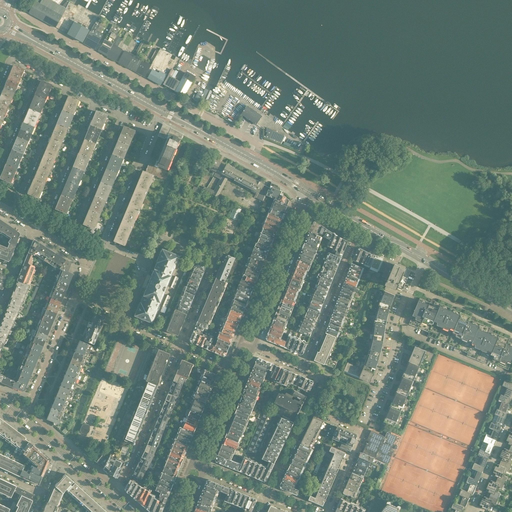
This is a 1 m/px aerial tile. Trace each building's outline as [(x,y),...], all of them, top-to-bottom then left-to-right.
[(42,0),(42,1),(41,1),(42,0),(41,0),(35,0),(35,1),(29,13),(55,28),(61,16),(62,16),(69,2),(67,1),(61,7),(48,0),(42,0)] [(102,35),(96,31),(102,20),(98,18),(92,29),(90,32),(83,43),(94,49),(102,35)] [(75,23),(68,35),(80,42),(87,30),(75,23)] [(113,45),(117,37),(121,29),(112,25),(104,40),(98,51),(106,56),(113,45)] [(117,47),(121,39),(117,37),(113,45),(106,56),(115,61),(121,49),(117,47)] [(136,72),(142,61),(135,57),(144,41),(142,40),(133,56),(127,67),(136,72)] [(127,67),(133,56),(124,51),(118,62),(127,67)] [(144,77),(151,65),(142,61),(136,72),(144,77)] [(22,78),(25,71),(23,70),(23,69),(21,68),(20,69),(13,66),(10,73),(22,78)] [(160,85),(166,75),(159,71),(158,73),(152,70),(147,78),(160,85)] [(19,85),(22,78),(10,73),(7,80),(19,85)] [(184,96),(194,78),(185,73),(180,82),(168,75),(163,85),(184,96)] [(16,91),(19,85),(7,80),(4,87),(16,91)] [(49,93),(52,86),(50,85),(51,85),(49,84),(48,84),(41,81),(38,88),(48,92),(49,93)] [(13,98),(16,91),(4,87),(1,94),(13,98)] [(46,100),(49,93),(48,92),(38,88),(35,95),(46,100)] [(202,94),(198,92),(193,100),(197,102),(202,94)] [(0,101),(10,105),(13,98),(1,94),(0,97),(0,101)] [(43,107),(46,100),(35,95),(32,102),(43,107)] [(77,108),(80,101),(78,100),(76,99),(68,96),(65,103),(77,108)] [(0,109),(7,112),(10,105),(0,101),(0,109)] [(40,114),(43,107),(32,102),(29,109),(40,114)] [(74,115),(77,108),(65,103),(62,110),(72,114),(74,115)] [(262,116),(257,113),(248,106),(244,111),(243,110),(241,113),(251,121),(251,122),(253,124),(254,123),(256,124),(262,116)] [(37,121),(40,114),(29,109),(26,116),(37,121)] [(71,122),(74,115),(72,114),(62,110),(59,117),(71,122)] [(105,123),(107,116),(106,116),(106,115),(104,114),(103,115),(96,111),(93,118),(105,123)] [(234,124),(241,114),(238,112),(231,122),(234,124)] [(35,128),(37,121),(26,116),(23,123),(35,128)] [(68,129),(71,122),(59,117),(57,124),(68,129)] [(102,130),(105,123),(93,118),(90,125),(102,130)] [(32,134),(35,128),(23,123),(20,130),(32,134)] [(65,136),(68,129),(57,124),(54,131),(65,136)] [(99,137),(102,130),(90,125),(87,132),(99,137)] [(180,139),(182,135),(170,129),(164,126),(163,126),(162,126),(162,127),(161,129),(161,130),(162,130),(162,131),(164,131),(162,137),(164,138),(165,138),(167,139),(156,166),(156,167),(165,170),(177,140),(176,139),(177,137),(180,139)] [(132,139),(135,132),(133,131),(134,130),(132,130),(131,130),(123,127),(121,134),(132,139)] [(281,144),(285,135),(267,128),(267,129),(268,130),(265,137),(281,144)] [(29,141),(32,134),(20,130),(17,137),(28,141),(29,141)] [(62,143),(65,136),(54,131),(51,138),(61,142),(62,143)] [(96,144),(99,137),(87,132),(84,139),(96,144)] [(129,146),(132,139),(121,134),(118,141),(129,146)] [(26,148),(29,141),(28,141),(17,137),(14,144),(26,148)] [(59,150),(62,143),(61,142),(51,138),(48,145),(59,150)] [(93,151),(96,144),(84,139),(81,146),(93,151)] [(126,152),(129,146),(118,141),(115,148),(126,152)] [(23,155),(26,148),(14,144),(12,150),(23,155)] [(56,157),(59,150),(48,145),(45,152),(56,157)] [(90,158),(93,151),(81,146),(78,153),(90,158)] [(124,159),(126,152),(115,148),(112,155),(124,159)] [(20,162),(23,155),(12,150),(9,157),(20,162)] [(53,164),(56,157),(45,152),(42,159),(53,164)] [(87,165),(90,158),(78,153),(76,160),(87,165)] [(121,167),(124,159),(112,155),(109,162),(121,167)] [(17,169),(20,162),(9,157),(6,164),(17,169)] [(51,170),(53,164),(42,159),(39,166),(51,170)] [(269,187),(240,172),(226,164),(226,165),(227,165),(227,166),(215,160),(214,160),(213,159),(211,163),(213,163),(209,170),(216,173),(214,176),(220,179),(214,191),(204,187),(203,190),(203,191),(215,196),(218,197),(229,176),(235,179),(234,180),(235,181),(235,182),(258,194),(256,197),(264,201),(266,195),(269,187)] [(84,172),(87,165),(76,160),(73,167),(84,172)] [(118,173),(121,167),(109,162),(106,168),(118,173)] [(168,173),(165,170),(156,167),(152,165),(152,164),(152,165),(149,163),(148,164),(147,168),(146,168),(147,168),(145,172),(152,175),(161,179),(165,179),(168,173)] [(14,176),(17,169),(6,164),(3,171),(14,176)] [(48,177),(51,170),(39,166),(36,173),(48,177)] [(81,179),(84,172),(73,167),(70,174),(81,179)] [(115,180),(118,173),(106,168),(103,175),(115,180)] [(11,183),(14,176),(3,171),(0,177),(0,178),(8,181),(7,182),(9,183),(10,182),(11,183)] [(145,193),(152,175),(145,172),(145,173),(142,171),(135,189),(145,193)] [(45,184),(48,177),(36,173),(33,179),(44,184),(45,184)] [(79,186),(81,179),(70,174),(67,181),(77,185),(79,186)] [(112,187),(115,180),(103,175),(100,182),(111,187),(112,187)] [(42,191),(45,184),(44,184),(33,179),(30,187),(42,191)] [(76,193),(79,186),(77,185),(67,181),(64,188),(76,193)] [(109,194),(112,187),(111,187),(100,182),(97,189),(109,194)] [(280,195),(282,191),(280,190),(280,189),(280,188),(279,187),(277,187),(278,186),(274,184),(273,186),(271,185),(269,187),(266,195),(271,197),(272,195),(276,197),(275,200),(278,201),(280,195)] [(39,198),(42,191),(30,187),(28,193),(35,197),(37,198),(39,198)] [(73,199),(76,193),(64,188),(61,195),(73,199)] [(106,201),(109,194),(97,189),(95,196),(106,201)] [(138,210),(145,193),(135,189),(128,206),(138,210)] [(70,207),(73,199),(61,195),(58,202),(70,207)] [(289,201),(289,199),(286,198),(286,197),(280,195),(278,201),(288,205),(289,201)] [(103,208),(106,201),(95,196),(92,203),(103,208)] [(288,205),(278,201),(275,200),(274,199),(271,208),(284,213),(288,205)] [(67,214),(70,207),(58,202),(55,209),(63,212),(65,213),(67,214)] [(100,215),(103,208),(92,203),(89,210),(100,215)] [(131,228),(138,210),(128,206),(120,224),(131,228)] [(235,206),(230,217),(237,220),(242,209),(235,206)] [(284,213),(271,208),(269,213),(282,218),(284,213)] [(97,222),(100,215),(89,210),(86,217),(97,222)] [(282,218),(269,213),(267,218),(280,223),(282,218)] [(95,229),(97,222),(86,217),(83,224),(90,227),(90,228),(93,229),(93,228),(95,229)] [(280,223),(267,218),(265,223),(278,228),(280,223)] [(319,233),(322,226),(315,221),(313,222),(311,228),(318,231),(317,232),(319,233)] [(278,228),(265,223),(263,228),(264,229),(276,234),(278,228)] [(5,236),(11,227),(6,224),(0,233),(5,236)] [(123,245),(131,228),(120,224),(113,241),(123,245)] [(10,239),(16,231),(11,227),(5,236),(10,239)] [(330,239),(333,233),(329,231),(326,228),(323,234),(324,236),(325,237),(326,237),(327,238),(330,239)] [(274,239),(276,234),(264,229),(263,232),(261,231),(261,233),(262,234),(274,239)] [(14,246),(18,238),(19,234),(19,232),(16,231),(10,239),(8,242),(9,243),(14,246)] [(319,242),(321,237),(318,235),(309,232),(307,238),(319,242)] [(333,247),(338,236),(333,233),(330,239),(330,241),(328,245),(333,247)] [(274,239),(262,234),(261,237),(259,236),(259,238),(272,244),(274,239)] [(338,250),(343,239),(338,236),(333,247),(333,248),(338,250)] [(272,244),(259,238),(258,240),(259,240),(258,244),(270,249),(272,244)] [(317,248),(319,242),(307,238),(304,243),(317,248)] [(342,257),(347,243),(347,241),(343,239),(338,250),(336,255),(342,257)] [(33,254),(40,244),(34,241),(33,241),(28,253),(33,254)] [(9,260),(12,252),(14,246),(9,243),(7,248),(9,249),(4,260),(7,261),(9,260)] [(270,249),(258,244),(257,243),(255,248),(268,254),(270,249)] [(314,254),(317,248),(304,243),(302,249),(314,254)] [(39,257),(45,247),(40,244),(33,254),(36,255),(39,257)] [(0,258),(4,260),(9,249),(7,248),(0,245),(0,258)] [(43,261),(50,251),(45,247),(39,257),(42,258),(42,260),(43,261)] [(268,254),(255,248),(253,253),(266,258),(268,254)] [(359,263),(364,250),(360,248),(358,249),(353,260),(359,263)] [(163,293),(166,286),(173,270),(174,270),(180,256),(161,249),(155,263),(156,263),(147,285),(140,302),(139,302),(133,316),(151,323),(157,309),(156,309),(163,295),(163,293)] [(312,259),(314,254),(302,249),(300,254),(312,259)] [(364,265),(369,253),(364,250),(359,263),(364,265)] [(49,263),(55,254),(50,251),(43,261),(45,262),(46,261),(49,263)] [(340,262),(342,257),(336,255),(329,252),(327,257),(340,262)] [(32,260),(33,258),(32,257),(33,254),(28,253),(24,262),(31,265),(33,262),(32,260)] [(264,264),(266,258),(253,253),(251,258),(252,259),(264,264)] [(371,265),(375,257),(374,257),(374,255),(369,253),(364,265),(369,267),(370,265),(371,265)] [(54,268),(60,257),(55,254),(49,263),(52,265),(51,266),(54,268)] [(232,275),(239,260),(226,254),(216,278),(225,282),(229,273),(232,275)] [(310,265),(312,259),(300,254),(298,260),(310,265)] [(405,271),(406,269),(395,264),(394,266),(392,266),(393,265),(377,258),(378,257),(375,256),(375,257),(371,265),(370,268),(375,270),(375,269),(378,270),(378,271),(390,275),(386,284),(387,282),(399,287),(403,289),(408,278),(403,276),(405,271)] [(60,269),(65,260),(60,257),(54,268),(56,269),(57,268),(60,269)] [(340,262),(327,257),(326,262),(338,267),(340,262)] [(260,272),(264,264),(252,259),(250,263),(248,262),(247,264),(249,265),(249,267),(260,272)] [(66,272),(70,264),(70,263),(65,260),(60,269),(66,272)] [(308,271),(310,265),(298,260),(295,266),(308,271)] [(203,272),(205,267),(205,265),(196,261),(193,268),(203,272)] [(35,267),(34,267),(31,265),(24,262),(22,266),(34,271),(34,270),(34,269),(35,267)] [(336,272),(338,267),(326,262),(323,267),(336,272)] [(364,268),(363,268),(352,264),(350,268),(362,273),(364,268)] [(32,276),(34,271),(22,266),(21,271),(32,276)] [(308,271),(295,266),(293,271),(306,275),(308,271)] [(257,280),(260,272),(249,267),(247,271),(245,270),(244,273),(246,274),(245,275),(257,280)] [(334,277),(336,272),(323,267),(321,272),(322,272),(334,277)] [(201,277),(203,272),(193,268),(192,268),(191,269),(193,270),(192,273),(201,277)] [(362,273),(350,268),(349,273),(361,278),(362,273)] [(69,280),(72,274),(66,272),(60,269),(58,275),(69,280)] [(30,280),(32,276),(21,271),(19,276),(30,280)] [(303,281),(306,275),(293,271),(291,276),(303,281)] [(199,282),(201,277),(192,273),(190,272),(189,274),(191,275),(190,278),(199,282)] [(334,277),(322,272),(321,272),(321,274),(319,274),(318,276),(332,281),(334,277)] [(361,278),(349,273),(347,278),(359,282),(361,278)] [(67,285),(69,280),(58,275),(55,280),(67,285)] [(257,280),(245,275),(244,275),(242,280),(255,285),(257,280)] [(30,280),(19,276),(17,280),(17,281),(28,284),(29,283),(30,280)] [(300,292),(305,281),(303,281),(291,276),(287,286),(299,291),(300,292)] [(332,281),(318,276),(317,278),(320,279),(319,281),(330,285),(332,281)] [(199,282),(190,278),(188,277),(187,279),(189,280),(188,282),(197,286),(199,282)] [(224,292),(226,288),(225,287),(227,282),(225,282),(216,278),(210,292),(221,296),(223,292),(224,292)] [(359,282),(347,278),(345,282),(357,287),(359,282)] [(65,291),(67,285),(55,280),(53,286),(65,291)] [(255,285),(242,280),(240,285),(241,285),(253,290),(255,285)] [(330,285),(319,281),(316,280),(316,281),(317,282),(317,283),(319,284),(318,285),(318,286),(329,290),(330,285)] [(23,298),(27,289),(29,285),(17,281),(12,294),(23,298)] [(195,291),(197,286),(188,282),(187,285),(185,285),(184,286),(195,291)] [(357,287),(345,282),(343,287),(353,291),(355,292),(357,287)] [(395,295),(399,287),(387,282),(386,284),(384,291),(395,295)] [(329,290),(318,286),(318,285),(316,284),(315,287),(316,288),(315,290),(327,295),(329,290)] [(251,295),(253,290),(241,285),(240,289),(239,288),(238,290),(251,295)] [(63,296),(65,291),(53,286),(51,291),(63,296)] [(194,295),(195,291),(184,286),(184,288),(185,289),(184,292),(194,295)] [(299,291),(287,286),(285,291),(297,296),(299,291)] [(352,293),(353,291),(343,287),(341,291),(353,296),(354,294),(352,293)] [(327,295),(315,290),(314,289),(313,292),(314,292),(313,294),(325,299),(327,295)] [(251,295),(238,290),(237,292),(238,293),(237,295),(249,300),(251,295)] [(60,302),(63,296),(51,291),(48,297),(60,302)] [(192,300),(194,295),(184,292),(183,291),(182,295),(181,294),(181,296),(192,300)] [(295,301),(297,296),(285,291),(283,296),(295,301)] [(353,296),(341,291),(340,296),(349,300),(350,298),(352,298),(353,296)] [(390,310),(395,295),(384,291),(382,296),(378,307),(390,310)] [(219,301),(221,296),(210,292),(206,301),(216,306),(218,306),(220,301),(219,301)] [(19,308),(23,299),(23,298),(12,294),(8,303),(19,308)] [(325,299),(313,294),(312,296),(311,298),(323,304),(325,299)] [(249,300),(237,295),(236,295),(235,297),(236,297),(235,300),(247,305),(249,300)] [(190,305),(192,300),(181,296),(180,299),(179,299),(179,300),(190,305)] [(294,307),(296,301),(295,301),(283,296),(281,301),(294,307)] [(349,302),(349,300),(340,296),(338,300),(350,305),(351,303),(349,302)] [(58,307),(60,302),(48,297),(46,303),(58,307)] [(323,304),(311,298),(310,301),(310,303),(321,308),(323,304)] [(509,339),(493,332),(489,331),(490,328),(470,320),(471,317),(435,302),(434,304),(420,298),(409,324),(429,333),(427,336),(468,353),(467,356),(487,364),(488,362),(508,370),(511,360),(511,343),(508,342),(509,339)] [(247,305),(235,300),(232,299),(232,300),(233,301),(233,302),(235,303),(234,305),(245,310),(247,305)] [(188,310),(190,305),(179,300),(178,302),(179,302),(178,305),(188,310)] [(350,305),(338,300),(336,305),(348,310),(349,307),(350,305)] [(213,314),(216,306),(206,301),(203,310),(213,314)] [(292,313),(294,307),(281,301),(278,307),(292,313)] [(10,329),(17,314),(18,312),(19,308),(8,303),(0,324),(10,329)] [(56,313),(58,307),(46,303),(44,308),(56,313)] [(321,308),(310,303),(309,305),(308,305),(307,307),(320,312),(321,308)] [(245,310),(234,305),(232,304),(231,307),(233,307),(232,310),(243,314),(245,310)] [(186,314),(188,310),(178,305),(177,305),(176,306),(177,307),(176,310),(186,314)] [(347,312),(348,310),(336,305),(335,310),(347,314),(347,312)] [(292,313),(278,307),(276,313),(289,318),(292,313)] [(320,312),(307,307),(306,310),(307,310),(306,312),(318,317),(320,312)] [(386,325),(390,310),(378,307),(374,323),(386,325)] [(53,318),(56,313),(44,308),(42,314),(53,318)] [(243,314),(232,310),(230,309),(229,311),(231,312),(230,314),(241,319),(243,314)] [(183,316),(184,314),(186,315),(186,314),(176,310),(174,310),(171,317),(183,321),(185,317),(183,316)] [(212,320),(214,315),(213,315),(213,314),(203,310),(200,315),(211,319),(211,320),(212,320)] [(347,314),(335,310),(333,314),(342,318),(343,316),(346,317),(347,314)] [(93,344),(100,328),(104,316),(95,312),(90,323),(88,322),(86,326),(87,327),(87,326),(89,327),(87,332),(86,331),(85,333),(86,333),(83,340),(93,344)] [(318,317),(306,312),(305,315),(304,314),(303,316),(304,317),(316,322),(318,317)] [(287,324),(289,318),(276,313),(274,318),(287,324)] [(51,324),(53,318),(42,314),(39,319),(51,324)] [(241,319),(230,314),(228,314),(227,316),(229,317),(228,319),(239,324),(241,319)] [(344,318),(342,318),(333,314),(331,318),(342,323),(344,318)] [(209,324),(211,320),(211,319),(200,315),(199,320),(209,324)] [(179,327),(180,325),(181,326),(183,321),(171,317),(165,331),(176,335),(177,334),(179,331),(179,329),(179,327)] [(316,322),(304,317),(303,320),(302,319),(301,321),(302,322),(314,327),(316,322)] [(239,324),(228,319),(227,318),(226,321),(227,321),(226,324),(237,328),(239,324)] [(287,324),(274,318),(272,324),(285,329),(287,324)] [(342,323),(331,318),(329,323),(339,327),(340,325),(342,325),(342,323)] [(49,330),(51,324),(39,319),(37,325),(49,330)] [(210,324),(209,324),(199,320),(196,325),(208,330),(209,328),(208,327),(210,324)] [(314,327),(302,322),(301,324),(300,324),(299,326),(300,326),(312,331),(314,327)] [(237,328),(226,324),(225,323),(224,325),(226,326),(225,328),(235,333),(237,328)] [(338,329),(339,327),(329,323),(328,327),(340,332),(341,330),(338,329)] [(384,336),(386,325),(374,323),(372,339),(383,341),(384,336)] [(5,338),(8,334),(10,329),(0,324),(0,341),(4,344),(7,339),(5,338)] [(285,329),(272,324),(270,328),(283,334),(285,329)] [(46,335),(49,330),(37,325),(35,330),(46,335)] [(312,331),(300,326),(299,329),(297,328),(296,330),(310,336),(312,331)] [(340,332),(328,327),(326,332),(326,333),(336,337),(336,336),(338,337),(339,335),(340,332)] [(235,333),(225,328),(223,328),(222,330),(224,330),(223,333),(233,337),(235,333)] [(283,334),(270,328),(268,333),(278,338),(281,339),(283,334)] [(44,341),(46,335),(35,330),(32,336),(44,341)] [(194,343),(199,332),(194,330),(190,340),(191,342),(194,343)] [(199,345),(204,335),(199,332),(194,343),(199,345)] [(231,343),(233,337),(223,333),(221,333),(220,336),(219,336),(218,338),(220,339),(231,343)] [(276,344),(278,338),(268,333),(266,338),(267,340),(276,344)] [(334,342),(336,337),(326,333),(324,338),(334,342)] [(288,349),(293,338),(290,337),(291,335),(289,334),(286,341),(284,347),(288,349)] [(204,347),(208,337),(204,335),(199,345),(204,347)] [(42,346),(44,341),(32,336),(30,341),(42,346)] [(293,351),(298,339),(295,338),(296,337),(293,336),(293,338),(288,349),(293,351)] [(213,341),(213,340),(214,339),(208,337),(204,347),(209,350),(211,344),(212,342),(213,341)] [(284,347),(286,341),(281,339),(278,338),(276,344),(284,347)] [(298,353),(303,341),(300,340),(300,339),(300,338),(298,338),(298,339),(293,351),(298,353)] [(332,347),(334,342),(324,338),(322,342),(332,347)] [(231,343),(220,339),(218,343),(229,348),(231,343)] [(379,358),(382,347),(383,341),(372,339),(369,350),(368,354),(379,358)] [(303,354),(308,343),(305,342),(305,341),(303,340),(303,341),(298,353),(301,354),(303,354)] [(40,351),(42,346),(30,341),(28,346),(40,351)] [(88,351),(91,346),(79,341),(77,346),(88,351)] [(330,351),(332,347),(322,342),(320,347),(330,351)] [(229,348),(218,343),(216,347),(215,346),(215,347),(227,353),(229,348)] [(227,353),(215,347),(215,346),(211,344),(209,350),(224,356),(226,355),(227,353)] [(37,357),(40,351),(28,346),(26,352),(37,357)] [(86,357),(88,351),(77,346),(74,352),(86,357)] [(141,379),(153,347),(151,346),(138,378),(141,379)] [(430,362),(435,352),(419,346),(418,347),(415,346),(411,357),(408,362),(420,366),(423,359),(430,362)] [(328,356),(330,351),(320,347),(318,352),(328,356)] [(166,361),(167,359),(169,355),(168,353),(158,349),(151,365),(163,370),(165,364),(164,364),(164,362),(166,361)] [(35,362),(37,357),(26,352),(24,358),(35,362)] [(84,362),(86,357),(74,352),(72,358),(84,362)] [(337,363),(327,358),(328,356),(318,352),(314,360),(334,369),(337,363)] [(374,374),(379,358),(368,354),(365,364),(363,369),(374,374)] [(33,368),(35,362),(24,358),(21,363),(33,368)] [(81,368),(84,362),(72,358),(70,363),(81,368)] [(274,365),(259,358),(257,359),(256,362),(269,367),(268,369),(272,370),(274,365)] [(188,378),(194,364),(184,360),(182,361),(180,364),(181,364),(180,366),(180,368),(180,370),(178,369),(176,374),(186,378),(187,379),(188,378)] [(269,367),(256,362),(254,367),(265,372),(266,369),(267,370),(268,369),(269,367)] [(374,374),(363,369),(347,362),(344,371),(360,377),(359,378),(370,383),(374,374)] [(413,381),(418,371),(420,366),(408,362),(402,377),(413,381)] [(31,373),(33,368),(21,363),(19,368),(31,373)] [(79,373),(81,368),(70,363),(67,369),(79,373)] [(159,376),(160,374),(161,375),(163,370),(151,365),(145,381),(147,381),(147,382),(157,385),(159,380),(159,378),(159,376)] [(274,378),(278,366),(274,365),(272,370),(270,374),(272,374),(270,377),(274,378)] [(277,380),(282,368),(278,366),(274,378),(277,380)] [(267,372),(265,372),(254,367),(252,372),(265,378),(267,372)] [(28,379),(31,373),(19,368),(17,374),(28,379)] [(282,383),(287,370),(282,368),(277,380),(277,381),(282,383)] [(77,379),(79,373),(67,369),(65,374),(77,379)] [(217,376),(217,375),(205,370),(203,375),(216,381),(217,376)] [(288,383),(292,372),(287,370),(282,383),(287,385),(288,383)] [(265,378),(252,372),(250,378),(261,383),(262,383),(265,378)] [(293,385),(298,374),(292,372),(288,383),(293,385)] [(26,384),(28,379),(17,374),(14,380),(26,384)] [(74,384),(77,379),(65,374),(63,380),(74,384)] [(183,384),(186,378),(176,374),(176,375),(175,376),(175,377),(174,380),(174,381),(182,384),(183,384)] [(298,388),(303,377),(298,374),(293,385),(298,388)] [(12,386),(14,381),(7,378),(7,377),(3,375),(1,382),(12,386)] [(213,387),(216,381),(203,375),(200,381),(213,387)] [(303,390),(308,379),(303,377),(298,388),(303,390)] [(407,397),(411,386),(413,381),(402,377),(396,392),(407,397)] [(263,383),(262,383),(261,383),(250,378),(247,383),(259,388),(261,388),(262,385),(263,383)] [(309,392),(314,383),(313,381),(308,379),(303,390),(309,392)] [(24,390),(26,384),(14,380),(14,381),(12,386),(22,391),(24,390)] [(72,390),(74,384),(63,380),(60,385),(72,390)] [(509,398),(511,390),(511,383),(505,380),(502,386),(507,387),(503,395),(509,398)] [(180,390),(182,384),(174,381),(172,384),(171,387),(180,390)] [(213,387),(200,381),(198,387),(211,392),(213,387)] [(155,391),(157,385),(147,382),(145,387),(155,391)] [(261,388),(259,388),(247,383),(245,388),(257,393),(258,394),(261,388)] [(70,396),(72,390),(60,385),(58,391),(70,396)] [(154,392),(155,391),(145,387),(144,386),(142,391),(143,392),(153,395),(153,394),(154,394),(154,393),(154,392)] [(177,397),(180,390),(171,387),(171,388),(169,393),(177,397)] [(209,397),(211,392),(198,387),(196,392),(209,397)] [(259,394),(258,394),(257,393),(245,388),(243,394),(257,400),(259,394)] [(307,397),(305,396),(302,394),(294,390),(291,396),(293,397),(300,401),(304,402),(307,397)] [(67,401),(70,396),(58,391),(56,396),(67,401)] [(151,400),(153,395),(143,392),(141,396),(151,400)] [(206,403),(209,397),(196,392),(194,398),(206,403)] [(401,412),(405,401),(407,397),(396,392),(390,407),(401,412)] [(174,403),(177,397),(169,393),(168,394),(166,399),(166,400),(174,403)] [(253,409),(257,400),(243,394),(239,404),(252,409),(252,408),(253,409)] [(298,414),(304,402),(300,401),(299,402),(295,400),(294,401),(292,399),(293,397),(291,396),(287,394),(286,396),(283,394),(282,395),(280,394),(276,403),(298,414)] [(505,412),(511,399),(509,398),(503,395),(501,394),(498,400),(503,402),(499,410),(500,410),(505,412)] [(65,407),(67,401),(56,396),(54,402),(65,407)] [(149,405),(151,400),(141,396),(139,401),(149,405)] [(204,409),(206,403),(194,398),(194,401),(195,401),(194,405),(204,409)] [(172,410),(174,403),(166,400),(164,405),(163,406),(172,410)] [(147,410),(149,405),(139,401),(137,406),(147,410)] [(63,412),(65,407),(54,402),(51,408),(63,412)] [(202,415),(204,409),(194,405),(192,404),(190,410),(202,415)] [(253,409),(252,408),(252,409),(239,404),(237,409),(251,414),(253,409)] [(147,410),(137,406),(135,411),(145,415),(145,414),(146,413),(147,412),(147,410)] [(169,416),(172,410),(163,406),(163,407),(161,413),(169,416)] [(398,419),(399,416),(401,412),(390,407),(383,422),(398,428),(399,422),(398,422),(399,419),(398,419)] [(60,418),(63,412),(51,408),(49,413),(60,418)] [(251,414),(237,409),(235,414),(248,420),(249,420),(251,415),(251,414)] [(501,426),(507,413),(505,412),(500,410),(499,410),(497,409),(495,414),(498,416),(495,424),(501,426)] [(145,415),(135,411),(134,410),(132,415),(143,420),(145,415)] [(199,421),(202,415),(190,410),(189,412),(190,413),(189,417),(199,421)] [(256,456),(258,452),(268,431),(274,419),(276,415),(264,411),(251,441),(249,446),(246,453),(256,456)] [(57,426),(60,418),(49,413),(46,419),(53,422),(52,424),(53,424),(56,426),(57,426)] [(167,422),(169,416),(161,413),(158,419),(167,422)] [(248,420),(235,414),(232,420),(245,425),(247,426),(249,420),(248,420)] [(141,424),(143,420),(132,415),(130,420),(132,421),(141,424)] [(294,422),(283,418),(276,415),(274,419),(277,421),(292,426),(294,422)] [(197,427),(199,421),(189,417),(187,416),(186,419),(188,419),(186,422),(197,427)] [(310,449),(319,430),(321,426),(328,430),(330,424),(314,416),(301,443),(301,444),(300,444),(310,449)] [(0,436),(20,451),(28,441),(24,439),(25,437),(0,418),(0,436)] [(164,429),(167,422),(158,419),(156,425),(164,429)] [(247,426),(245,425),(232,420),(230,426),(243,431),(245,432),(247,426)] [(139,429),(141,424),(132,421),(130,425),(139,429)] [(292,426),(277,421),(275,425),(290,430),(292,426)] [(194,433),(197,427),(186,422),(185,422),(184,424),(185,425),(184,429),(194,433)] [(496,440),(501,426),(495,424),(491,422),(489,428),(493,430),(491,436),(490,438),(496,440)] [(86,433),(89,425),(83,423),(79,432),(85,435),(86,433)] [(137,434),(139,429),(130,425),(128,430),(137,434)] [(161,435),(164,429),(156,425),(153,432),(161,435)] [(290,430),(275,425),(273,429),(288,434),(290,430)] [(356,438),(357,437),(357,436),(356,435),(352,433),(351,432),(350,432),(345,430),(344,429),(343,429),(342,429),(333,425),(330,432),(334,434),(334,433),(335,433),(332,438),(342,442),(352,447),(353,446),(354,445),(354,444),(354,443),(356,439),(356,438)] [(245,432),(243,431),(230,426),(228,431),(241,437),(242,437),(245,432)] [(192,439),(194,433),(184,429),(181,427),(180,429),(181,430),(180,434),(192,439)] [(288,434),(273,429),(271,433),(286,439),(288,434)] [(136,436),(137,434),(128,430),(126,435),(135,439),(136,437),(137,436),(136,436)] [(242,437),(241,437),(228,431),(225,437),(238,442),(240,443),(242,437)] [(391,450),(397,436),(387,432),(385,437),(383,437),(383,436),(371,431),(367,440),(368,441),(367,443),(366,443),(365,447),(362,453),(374,458),(385,463),(387,463),(388,464),(391,456),(393,451),(391,450)] [(163,436),(161,435),(153,432),(150,438),(160,442),(163,436)] [(192,439),(180,434),(178,433),(178,435),(179,435),(177,439),(190,444),(192,439)] [(286,439),(271,433),(269,437),(284,443),(286,439)] [(135,439),(126,435),(124,434),(122,440),(131,443),(132,444),(133,445),(134,444),(134,443),(134,442),(135,439)] [(491,451),(496,440),(490,438),(486,436),(483,441),(488,443),(484,451),(490,454),(491,451)] [(238,449),(241,443),(240,443),(238,442),(225,437),(223,443),(236,448),(238,449)] [(284,443),(269,437),(267,440),(282,447),(284,443)] [(157,448),(160,442),(150,438),(148,444),(156,448),(157,448)] [(187,450),(190,444),(177,439),(174,445),(187,450)] [(282,447),(267,440),(265,445),(280,451),(282,447)] [(24,455),(33,445),(28,441),(20,451),(24,455)] [(351,452),(352,447),(342,442),(341,445),(339,444),(337,447),(344,450),(349,452),(350,451),(351,452)] [(234,454),(236,448),(223,443),(221,449),(234,454)] [(123,444),(119,452),(125,455),(129,447),(123,444)] [(153,455),(156,448),(148,444),(145,451),(153,455)] [(312,449),(310,449),(300,444),(298,449),(310,455),(312,449)] [(335,478),(342,462),(346,453),(326,444),(324,449),(334,453),(325,473),(335,478)] [(29,458),(37,448),(33,445),(24,455),(23,456),(25,457),(26,456),(29,458)] [(185,455),(187,450),(174,445),(172,450),(185,455)] [(280,451),(265,445),(263,449),(278,455),(280,451)] [(511,448),(508,447),(507,449),(504,448),(503,450),(502,450),(501,453),(511,458),(511,457),(511,448)] [(32,462),(41,452),(37,448),(29,458),(27,459),(29,461),(30,460),(32,462)] [(231,460),(234,454),(221,449),(218,455),(231,460)] [(278,455),(263,449),(261,453),(276,460),(278,455)] [(310,455),(298,449),(296,454),(307,460),(310,455)] [(484,467),(490,454),(484,451),(480,449),(478,455),(482,457),(479,465),(484,467)] [(99,464),(100,463),(101,464),(102,465),(104,466),(108,457),(100,450),(92,459),(99,464)] [(183,461),(185,455),(172,450),(170,456),(183,461)] [(155,455),(153,455),(145,451),(142,457),(151,462),(155,455)] [(316,475),(326,452),(323,451),(313,474),(316,475)] [(36,465),(44,456),(41,452),(32,462),(31,463),(33,464),(34,463),(36,465)] [(276,460),(261,453),(258,452),(256,456),(263,459),(268,461),(269,461),(274,463),(276,460)] [(385,463),(374,458),(362,453),(361,452),(359,457),(369,461),(383,468),(385,463)] [(511,461),(511,458),(501,453),(500,456),(501,457),(500,459),(502,460),(501,463),(511,467),(511,463),(511,461)] [(307,460),(296,454),(293,459),(305,465),(307,460)] [(108,473),(115,458),(109,455),(108,457),(104,466),(103,468),(102,469),(108,473)] [(236,462),(232,460),(231,460),(218,455),(216,460),(217,461),(233,468),(236,462)] [(0,467),(7,471),(11,459),(4,456),(0,464),(0,467)] [(44,471),(49,461),(48,459),(44,456),(36,465),(35,467),(44,471)] [(181,467),(183,461),(170,456),(168,461),(181,467)] [(148,468),(151,462),(142,457),(139,463),(148,468)] [(367,466),(369,461),(359,457),(357,462),(367,466)] [(116,478),(124,462),(121,461),(115,458),(108,473),(108,474),(109,475),(110,475),(111,475),(112,475),(116,478)] [(243,472),(248,461),(249,459),(246,458),(246,459),(244,458),(242,464),(239,471),(243,472)] [(18,476),(22,467),(23,465),(11,459),(7,471),(18,476)] [(305,465),(293,459),(291,464),(302,470),(305,465)] [(248,474),(253,463),(254,461),(251,460),(251,462),(248,461),(243,472),(248,474)] [(178,472),(181,467),(168,461),(166,467),(178,472)] [(239,471),(242,464),(236,462),(233,468),(239,471)] [(253,476),(258,464),(258,463),(256,462),(255,464),(253,463),(248,474),(253,476)] [(366,472),(368,467),(367,466),(357,462),(355,467),(366,472)] [(147,471),(148,468),(139,463),(136,469),(144,474),(146,471),(147,471)] [(479,481),(484,467),(479,465),(474,463),(472,469),(476,470),(473,478),(479,481)] [(509,472),(511,467),(501,463),(500,465),(497,464),(497,466),(496,466),(494,469),(505,474),(506,471),(509,472)] [(257,478),(262,466),(263,464),(260,464),(260,465),(258,464),(253,476),(257,478)] [(302,470),(291,464),(288,469),(300,475),(302,470)] [(44,471),(35,467),(31,465),(30,467),(32,468),(31,471),(33,472),(42,476),(44,471)] [(262,480),(267,468),(267,466),(265,466),(265,467),(262,466),(257,478),(262,480)] [(42,476),(33,472),(31,471),(22,467),(18,476),(29,481),(38,485),(42,476)] [(176,478),(178,472),(166,467),(163,473),(176,478)] [(363,478),(366,472),(355,467),(352,473),(363,478)] [(266,480),(271,471),(268,470),(269,469),(267,468),(262,480),(265,481),(266,480)] [(141,480),(144,474),(136,469),(133,476),(141,480)] [(300,475),(288,469),(286,474),(298,480),(300,475)] [(504,477),(505,474),(494,469),(493,472),(494,473),(493,475),(496,476),(494,479),(504,483),(506,478),(504,477)] [(174,484),(176,478),(163,473),(163,472),(162,474),(163,475),(161,478),(174,484)] [(323,506),(332,484),(335,478),(325,473),(315,497),(305,493),(303,497),(323,506)] [(364,478),(363,478),(352,473),(350,477),(363,483),(365,479),(364,478)] [(62,493),(66,489),(90,511),(106,511),(71,479),(69,477),(69,478),(65,474),(61,478),(62,479),(59,483),(58,481),(53,487),(46,502),(56,506),(57,506),(62,493)] [(298,480),(286,474),(284,478),(296,484),(298,480)] [(473,495),(479,481),(473,478),(469,476),(466,482),(471,484),(467,492),(471,494),(473,495)] [(363,483),(350,477),(348,482),(361,488),(363,483)] [(171,489),(174,484),(161,478),(160,478),(159,480),(161,481),(159,484),(171,489)] [(296,484),(284,478),(282,482),(292,486),(294,487),(296,484)] [(133,496),(140,485),(136,482),(131,479),(126,488),(127,490),(133,496)] [(502,488),(504,483),(494,479),(493,481),(491,480),(490,483),(489,482),(487,486),(498,490),(500,487),(502,488)] [(14,492),(16,486),(4,480),(0,488),(0,492),(11,497),(14,492)] [(218,489),(220,484),(209,480),(207,481),(206,484),(218,489)] [(289,491),(292,486),(282,482),(280,486),(281,488),(289,491)] [(361,488),(348,482),(346,487),(358,492),(359,493),(361,488)] [(169,495),(171,489),(159,484),(158,484),(157,486),(158,486),(157,490),(162,492),(169,495)] [(216,493),(218,489),(206,484),(204,490),(218,496),(219,494),(216,493)] [(230,488),(220,484),(218,489),(228,493),(230,488)] [(137,500),(144,488),(140,485),(133,496),(137,500)] [(23,496),(25,490),(16,486),(14,492),(21,495),(23,496)] [(302,491),(294,487),(292,486),(289,491),(300,496),(302,491)] [(497,493),(498,490),(487,486),(486,488),(487,489),(486,491),(489,492),(488,495),(497,499),(500,494),(497,493)] [(355,498),(358,492),(346,487),(344,493),(355,498)] [(145,506),(150,494),(151,491),(144,488),(137,500),(145,506)] [(230,502),(235,491),(230,488),(228,493),(225,500),(230,502)] [(465,507),(471,494),(467,492),(461,489),(459,495),(463,497),(460,505),(463,507),(465,507)] [(32,500),(34,495),(25,490),(23,496),(32,500)] [(216,500),(218,496),(204,490),(201,496),(213,501),(215,502),(216,500)] [(235,504),(240,492),(235,491),(230,502),(235,504)] [(165,505),(169,495),(162,492),(161,494),(163,495),(161,499),(159,503),(165,505)] [(239,506),(244,494),(240,492),(235,504),(239,506)] [(150,511),(155,498),(156,495),(154,494),(153,496),(150,494),(145,506),(150,511)] [(244,508),(249,496),(244,494),(239,506),(244,508)] [(27,511),(32,500),(23,496),(21,495),(16,505),(18,506),(17,508),(25,511),(27,511)] [(495,504),(497,499),(488,495),(487,497),(484,496),(483,499),(482,498),(481,501),(492,506),(493,503),(495,504)] [(212,504),(213,501),(201,496),(199,501),(211,506),(213,507),(214,505),(212,504)] [(247,511),(253,498),(249,496),(244,508),(243,509),(246,510),(247,511)] [(151,511),(155,511),(159,503),(161,499),(159,498),(159,499),(155,498),(150,511),(151,511)] [(249,511),(251,511),(257,501),(256,499),(253,498),(247,511),(249,511)] [(338,511),(341,511),(346,501),(346,500),(341,498),(336,511),(338,511)] [(210,509),(211,506),(199,501),(197,507),(208,511),(210,511),(212,510),(210,509)] [(346,511),(351,503),(346,501),(341,511),(346,511)] [(494,507),(492,506),(481,501),(480,505),(480,507),(489,511),(488,511),(492,511),(494,507)] [(55,511),(57,510),(58,507),(56,506),(46,502),(45,504),(43,508),(44,508),(43,510),(42,510),(41,511),(55,511)] [(461,511),(463,507),(460,505),(454,502),(451,508),(456,509),(454,511),(461,511)] [(162,511),(165,505),(159,503),(155,511),(162,511)] [(352,511),(355,505),(351,503),(346,511),(352,511)] [(398,511),(399,511),(399,510),(399,508),(389,503),(386,505),(384,507),(384,508),(383,509),(382,510),(382,511),(381,511),(398,511)]
